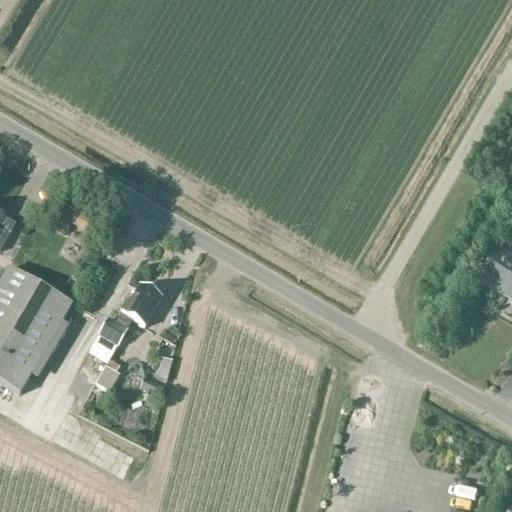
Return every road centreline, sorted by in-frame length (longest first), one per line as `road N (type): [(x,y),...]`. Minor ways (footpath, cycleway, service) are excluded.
road 1 (unclassified): [(511,423),(0,125)]
road 2 (track): [(379,299),(0,83)]
